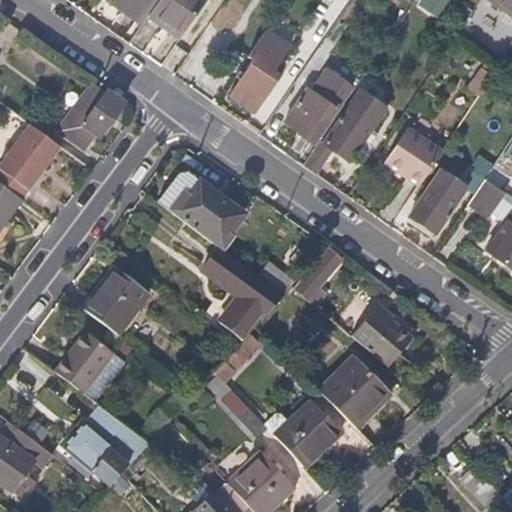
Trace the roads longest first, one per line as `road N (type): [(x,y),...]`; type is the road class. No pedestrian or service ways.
road 1 (residential): [(511,341),(174,104)]
road 2 (residential): [(174,104),(0,339)]
road 3 (residential): [(511,356),(342,511)]
road 4 (residential): [(174,104),(21,0)]
road 5 (unknown): [(240,150),(330,0)]
